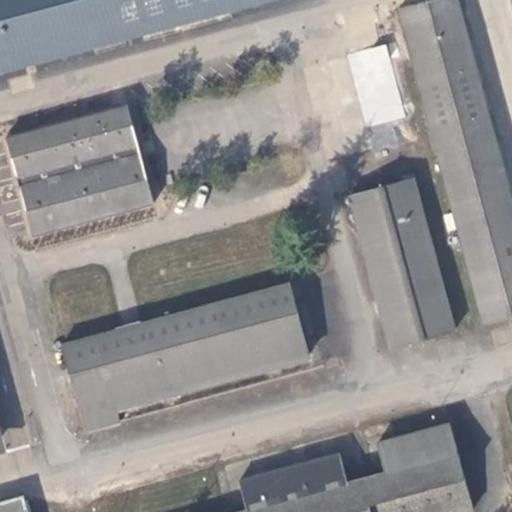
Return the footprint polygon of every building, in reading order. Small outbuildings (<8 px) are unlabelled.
[(0,0),(0,71),(263,0),(0,0)] [(452,0),(442,0),(394,13),(438,171),(496,155),(452,0)] [(362,125),(401,119),(389,44),(350,50),(362,125)] [(150,208),(124,106),(4,138),(28,239),(150,208)] [(438,171),(483,328),(511,319),(511,211),(496,155),(438,171)] [(454,330),(411,183),(340,204),(382,350),(454,330)] [(117,423),(326,366),(303,279),(60,346),(86,442),(119,434),(117,423)] [(419,511),(477,497),(453,413),(382,434),(389,464),(351,475),(349,470),(343,444),(244,472),(255,501),(253,502),(216,511),(34,511),(29,492),(0,500),(0,511),(419,511)] [(0,455),(9,453),(0,420),(0,455)]
